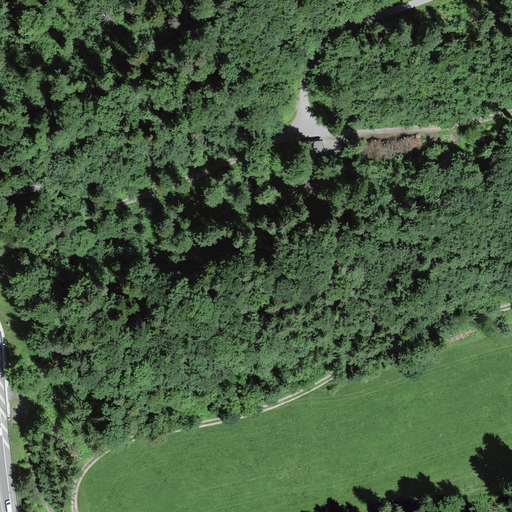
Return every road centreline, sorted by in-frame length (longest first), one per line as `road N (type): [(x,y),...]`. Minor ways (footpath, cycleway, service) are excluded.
road 1 (track): [(421,0),(352,23),(318,49),(306,70),(295,140),(130,197),(0,258)]
road 2 (track): [(76,511),(85,470),(112,450),(259,412),(383,347),(511,306)]
road 3 (track): [(295,140),(424,130),(511,111)]
